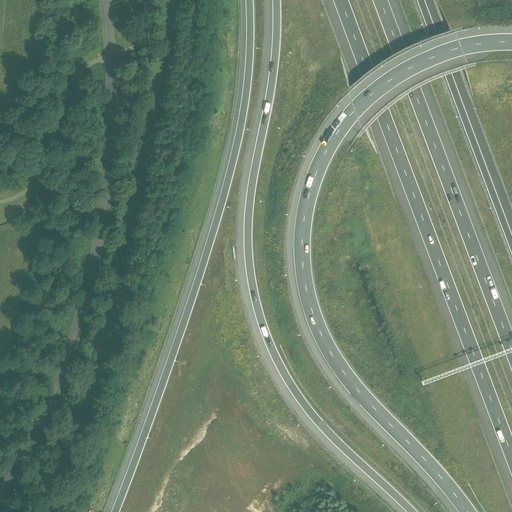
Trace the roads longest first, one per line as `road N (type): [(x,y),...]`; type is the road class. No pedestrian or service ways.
road 1 (motorway): [(511,42),(445,51),(377,88),(331,140),(302,228),(306,291),(335,360),(468,511)]
road 2 (motorway): [(277,0),(247,238),(256,305),(270,348),(304,404),(411,511)]
road 3 (motorway): [(249,0),(245,102),(224,193),(115,511)]
road 4 (unclassified): [(0,494),(80,314),(97,247),(110,150),(104,0)]
road 5 (motorway): [(341,0),(511,458)]
road 6 (motorway): [(511,351),(380,0)]
road 7 (motorway): [(511,241),(422,0)]
